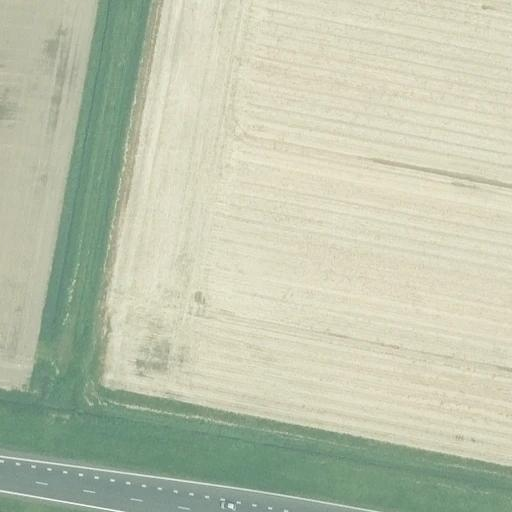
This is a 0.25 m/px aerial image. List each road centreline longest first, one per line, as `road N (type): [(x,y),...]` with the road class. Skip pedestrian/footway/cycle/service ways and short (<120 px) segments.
road 1 (unclassified): [(56,404),(130,0)]
road 2 (motorway): [(200,511),(0,479)]
